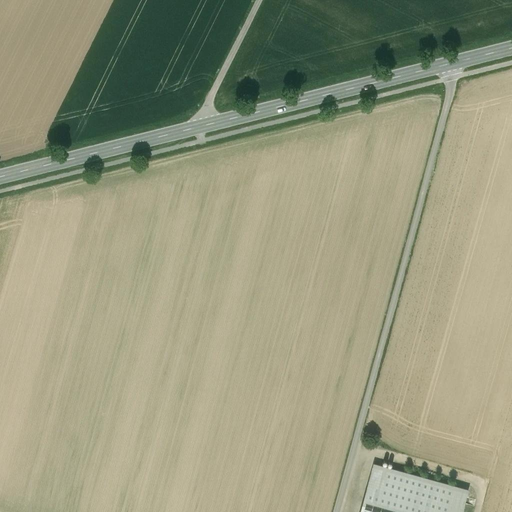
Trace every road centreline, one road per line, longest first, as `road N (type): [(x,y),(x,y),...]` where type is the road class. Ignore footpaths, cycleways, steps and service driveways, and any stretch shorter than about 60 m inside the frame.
road 1 (secondary): [(0,177),(451,63)]
road 2 (unclassified): [(451,63),(336,511)]
road 3 (track): [(196,127),(260,0)]
